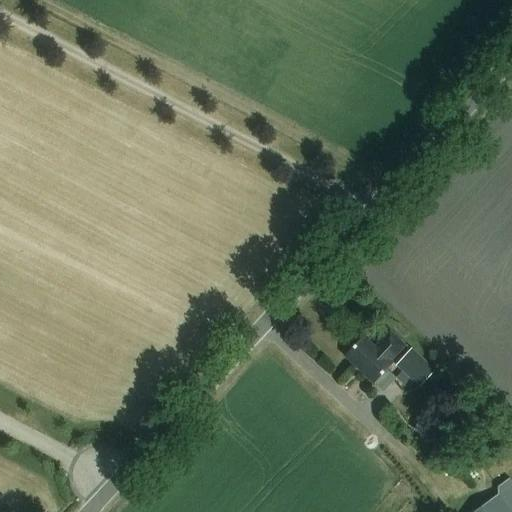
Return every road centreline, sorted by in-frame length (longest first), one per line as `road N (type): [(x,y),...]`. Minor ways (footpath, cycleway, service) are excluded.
road 1 (unclassified): [(88,511),(511,58)]
road 2 (track): [(0,14),(371,208)]
road 3 (track): [(19,0),(387,191)]
road 4 (track): [(0,424),(114,483)]
